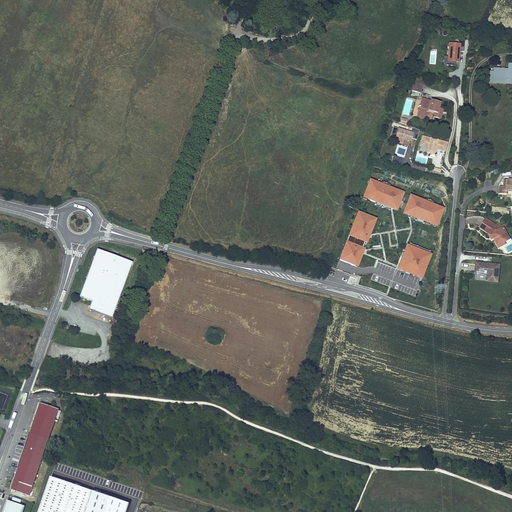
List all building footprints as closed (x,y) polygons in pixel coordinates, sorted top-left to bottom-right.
[(448,60),(460,61),(462,42),(449,41),(448,60)] [(511,79),(507,79),(508,69),(504,69),(504,70),(502,70),(502,69),(494,68),(493,71),(493,79),(498,80),(498,81),(506,82),(506,84),(511,84),(511,79)] [(493,71),(489,71),(488,83),(506,84),(506,82),(498,81),(498,80),(493,79),(493,71)] [(420,83),(413,81),(410,90),(418,92),(421,83),(420,83)] [(440,103),(431,100),(431,101),(424,99),(423,104),(420,103),(417,114),(423,116),(425,111),(428,112),(428,111),(433,112),(433,113),(432,116),(439,117),(440,114),(441,114),(443,109),(439,108),(440,103)] [(393,126),(390,139),(402,143),(404,138),(411,141),(412,137),(417,140),(420,129),(412,127),(411,131),(393,126)] [(422,134),(418,150),(433,155),(435,148),(446,151),(448,141),(422,134)] [(402,166),(404,159),(393,156),(391,163),(402,166)] [(363,197),(397,211),(405,192),(370,178),(363,197)] [(507,194),(507,191),(507,190),(511,190),(511,179),(504,179),(504,186),(500,186),(500,193),(507,194)] [(445,208),(410,194),(403,213),(438,227),(445,208)] [(339,260),(358,267),(365,248),(363,247),(365,242),(367,243),(377,218),(358,211),(348,236),(349,236),(347,241),(346,241),(339,260)] [(510,239),(504,228),(501,229),(501,228),(498,230),(496,228),(497,226),(486,219),(480,228),(490,234),(489,234),(492,240),(494,239),(499,248),(505,244),(504,242),(510,239)] [(407,244),(397,269),(422,279),(432,254),(407,244)] [(112,318),(132,263),(97,249),(80,296),(92,301),(89,309),(112,318)] [(496,282),(498,264),(475,262),(474,273),(486,274),(485,281),(496,282)] [(37,416),(12,489),(29,495),(59,410),(57,409),(41,403),(37,416)] [(86,511),(93,491),(51,477),(39,511),(86,511)] [(8,501),(3,511),(23,511),(25,507),(12,503),(8,501)]
